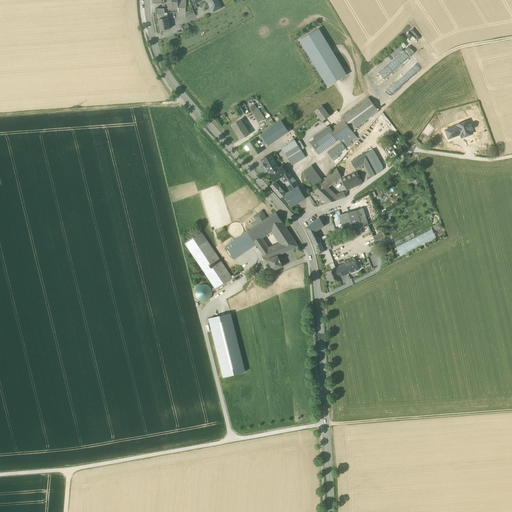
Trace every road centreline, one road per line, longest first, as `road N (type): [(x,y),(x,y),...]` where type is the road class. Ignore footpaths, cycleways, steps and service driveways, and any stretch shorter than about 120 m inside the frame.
road 1 (track): [(0,475),(320,424)]
road 2 (secondary): [(296,224),(315,274),(331,511)]
road 3 (secondary): [(147,0),(169,78),(296,224)]
road 4 (unclassified): [(488,160),(410,150),(345,200),(296,224)]
road 5 (track): [(0,115),(187,102)]
road 6 (track): [(511,410),(325,424)]
road 7 (track): [(230,440),(201,318),(203,306),(240,287)]
road 8 (track): [(511,37),(451,48),(380,107)]
